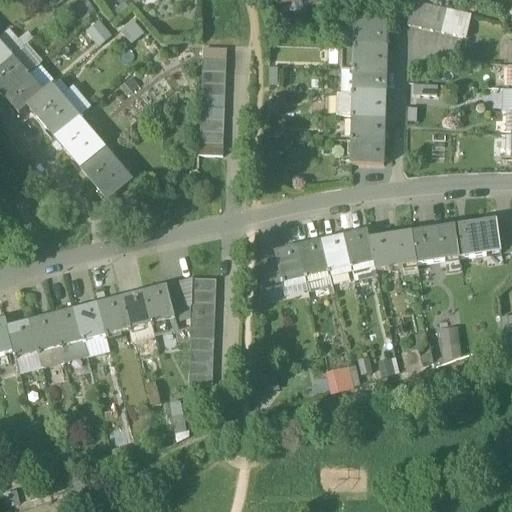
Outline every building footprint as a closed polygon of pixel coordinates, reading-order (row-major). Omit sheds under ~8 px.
[(56,11),(69,2),(67,0),(49,0),(49,1),(56,11)] [(97,16),(85,0),(72,12),(83,26),(97,16)] [(304,5),(301,0),(276,0),(280,13),(304,5)] [(301,0),(304,5),(306,11),(323,5),(321,0),(301,0)] [(408,28),(420,31),(425,7),(413,4),(408,28)] [(437,10),(425,7),(420,31),(431,33),(437,10)] [(448,12),(437,10),(431,33),(443,36),(448,12)] [(459,15),(448,12),(443,36),(454,38),(459,15)] [(472,18),(459,15),(454,38),(466,41),(472,18)] [(133,23),(120,35),(132,49),(145,37),(133,23)] [(112,39),(99,24),(86,36),(99,51),(112,39)] [(356,29),(355,50),(387,51),(388,27),(354,26),(354,29),(356,29)] [(0,41),(0,46),(13,62),(25,52),(26,51),(25,51),(10,33),(0,41)] [(0,73),(13,62),(0,46),(0,73)] [(483,50),(469,47),(466,60),(480,63),(483,50)] [(353,74),(355,74),(355,52),(354,52),(354,50),(342,50),(341,73),(353,74)] [(355,50),(354,50),(354,52),(355,52),(355,74),(387,75),(387,51),(355,50)] [(25,52),(13,62),(28,79),(40,69),(25,52)] [(227,64),(227,53),(203,52),(203,64),(227,64)] [(29,80),(28,79),(13,62),(0,73),(0,87),(0,88),(9,97),(29,80)] [(226,76),(227,64),(203,64),(203,75),(226,76)] [(386,98),(387,75),(355,74),(353,74),(353,76),(355,76),(354,97),(386,98)] [(226,88),(226,76),(203,75),(202,87),(226,88)] [(44,97),(29,80),(9,97),(4,101),(12,109),(16,105),(25,115),(29,111),(44,97)] [(132,81),(120,91),(129,100),(140,90),(132,81)] [(57,86),(53,90),(79,122),(90,113),(71,91),(65,96),(57,86)] [(0,87),(0,96),(4,101),(9,97),(0,88),(0,87)] [(225,100),(226,88),(202,87),(202,99),(225,100)] [(438,90),(414,89),(413,100),(438,100),(438,90)] [(58,141),(79,122),(53,90),(49,93),(44,97),(29,111),(49,135),(53,135),(58,141)] [(511,91),(502,91),(501,115),(511,115),(511,91)] [(352,121),(353,121),(354,100),(352,100),(352,97),(337,97),(337,120),(352,121)] [(354,97),(352,97),(352,100),(354,100),(353,121),(386,122),(386,98),(354,97)] [(225,112),(225,100),(202,99),(201,111),(225,112)] [(20,119),(25,115),(16,105),(12,109),(20,119)] [(224,124),(225,112),(201,111),(201,123),(224,124)] [(385,145),(386,122),(353,121),(352,121),(352,123),(353,123),(353,144),(385,145)] [(80,166),(84,172),(106,153),(79,122),(58,141),(55,143),(76,167),(80,166)] [(224,136),(224,124),(201,123),(200,135),(224,136)] [(223,148),(224,136),(200,135),(200,147),(223,148)] [(384,170),(385,145),(353,144),(351,144),(351,147),(353,147),(352,169),(384,170)] [(223,160),(223,148),(200,147),(199,159),(223,160)] [(133,185),(106,153),(84,172),(82,174),(103,198),(107,198),(111,203),(133,185)] [(495,225),(455,231),(459,257),(460,263),(486,259),(487,253),(499,252),(496,231),(495,225)] [(500,257),(500,258),(511,256),(511,247),(510,229),(496,231),(499,252),(500,257)] [(455,231),(413,237),(417,263),(418,269),(443,265),(445,259),(459,257),(455,231)] [(352,272),(374,267),(369,243),(367,236),(345,241),(352,272)] [(413,237),(369,243),(374,267),(376,275),(402,271),(403,265),(417,263),(413,237)] [(345,241),(322,246),(329,277),(352,272),(345,241)] [(322,246),(299,251),(306,283),(306,284),(308,284),(307,282),(329,277),(322,246)] [(285,287),(306,283),(299,251),(275,257),(276,260),(283,289),(283,290),(285,289),(285,287)] [(262,263),(260,294),(283,289),(276,260),(262,263)] [(374,267),(352,272),(355,286),(378,281),(376,275),(374,267)] [(308,284),(306,284),(309,294),(309,297),(332,291),(329,277),(307,282),(308,284)] [(193,282),(179,285),(186,311),(192,310),(192,306),(192,295),(193,283),(193,282)] [(193,283),(192,295),(216,295),(217,283),(193,283)] [(285,289),(283,290),(285,300),(309,294),(306,284),(306,283),(285,287),(285,289)] [(168,291),(174,315),(186,311),(179,285),(167,289),(168,291)] [(144,297),(152,330),(154,329),(154,328),(176,322),(174,315),(168,291),(144,297)] [(192,295),(192,306),(216,307),(216,295),(192,295)] [(144,297),(121,303),(130,336),(152,330),(144,297)] [(121,303),(98,309),(107,341),(130,336),(121,303)] [(192,310),(191,318),(215,319),(216,307),(192,306),(192,310)] [(98,309),(76,315),(84,347),(107,341),(98,309)] [(186,311),(174,315),(176,322),(177,326),(191,323),(191,318),(192,310),(186,311)] [(53,320),(61,353),(84,347),(76,315),(53,320)] [(191,323),(191,330),(215,331),(215,319),(191,318),(191,323)] [(30,326),(38,359),(61,353),(53,320),(30,326)] [(503,345),(511,344),(511,320),(500,321),(503,345)] [(177,326),(176,322),(154,328),(154,329),(152,330),(155,341),(179,335),(177,326)] [(5,324),(0,325),(0,360),(14,357),(7,332),(5,324)] [(30,326),(7,332),(14,357),(16,364),(38,359),(30,326)] [(152,330),(130,336),(133,349),(155,343),(155,341),(152,330)] [(191,330),(190,342),(214,343),(215,331),(191,330)] [(439,334),(444,366),(462,359),(458,331),(439,334)] [(110,355),(107,341),(84,347),(88,361),(110,355)] [(190,342),(190,354),(214,355),(214,343),(190,342)] [(88,361),(84,347),(61,353),(65,366),(88,361)] [(65,366),(61,353),(38,359),(42,372),(65,367),(65,366)] [(190,354),(190,366),(214,367),(214,355),(190,354)] [(38,359),(16,364),(19,378),(42,372),(38,359)] [(369,360),(357,363),(361,379),(373,376),(369,360)] [(396,360),(378,364),(382,382),(400,378),(396,360)] [(190,366),(189,378),(213,380),(214,367),(190,366)] [(331,395),(332,398),(354,391),(350,370),(327,375),(328,381),(331,395)] [(276,375),(261,379),(265,397),(280,394),(276,375)] [(213,391),(213,380),(189,378),(189,390),(213,391)] [(331,395),(328,381),(315,384),(316,389),(306,391),(308,400),(331,395)] [(162,408),(156,385),(145,388),(151,411),(162,408)] [(188,435),(184,418),(171,420),(175,438),(188,435)] [(111,453),(116,474),(133,466),(129,449),(111,453)] [(59,475),(45,479),(50,497),(64,493),(59,475)] [(42,482),(24,488),(30,505),(48,499),(42,482)] [(16,492),(3,495),(6,510),(20,506),(16,492)]
